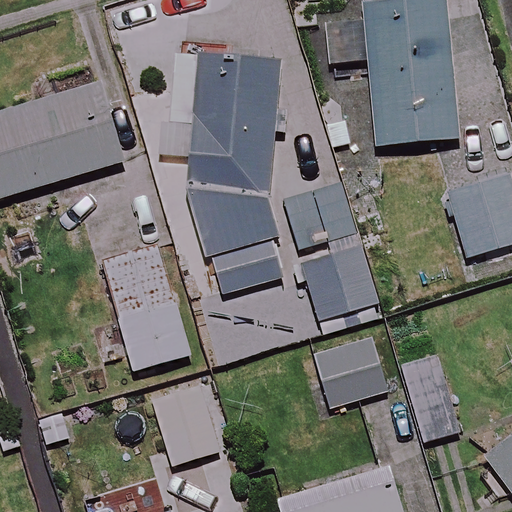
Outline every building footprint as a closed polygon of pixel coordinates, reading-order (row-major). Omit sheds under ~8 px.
[(455,144),(440,2),(326,13),(332,66),(366,63),(375,152),(455,144)] [(278,138),(275,60),(176,65),(178,122),(157,123),(159,160),(190,159),(194,260),(215,259),(217,296),(279,283),(269,139),(278,138)] [(0,201),(121,166),(99,90),(0,118),(0,201)] [(511,247),(511,188),(510,182),(448,201),(466,261),(511,247)] [(189,359),(156,249),(101,266),(134,376),(189,359)] [(376,314),(364,255),(303,268),(316,327),(376,314)] [(386,396),(372,343),(312,359),(327,412),(386,396)] [(435,362),(400,373),(423,446),(458,435),(435,362)] [(218,455),(196,389),(149,404),(171,471),(218,455)] [(63,409),(32,419),(41,450),(72,440),(63,409)] [(15,422),(0,425),(0,459),(23,454),(15,422)] [(511,443),(486,469),(511,494),(511,496),(511,443)] [(398,511),(386,472),(275,506),(277,511),(398,511)]
